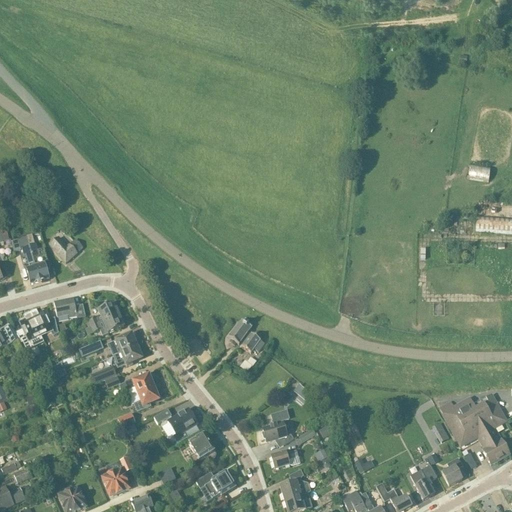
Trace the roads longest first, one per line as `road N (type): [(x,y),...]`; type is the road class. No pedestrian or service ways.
road 1 (unclassified): [(511,361),(387,349),(264,308),(175,256),(62,148)]
road 2 (residential): [(264,511),(232,434),(169,358),(126,283)]
road 3 (unclassified): [(126,283),(132,263),(62,148)]
road 4 (residential): [(0,309),(99,282),(126,283)]
